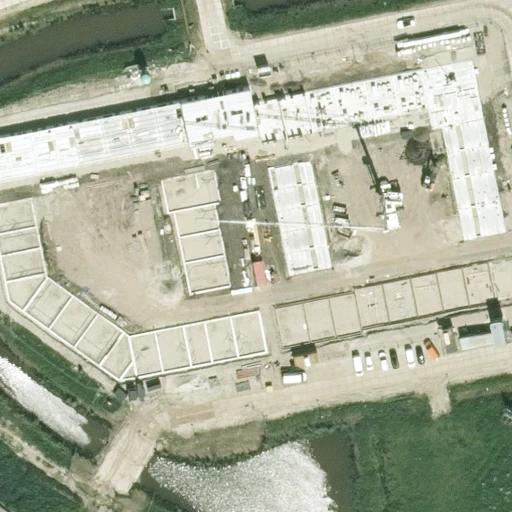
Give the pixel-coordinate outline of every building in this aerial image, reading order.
[(471,58),(419,68),(425,97),(477,87),(471,58)] [(419,68),(391,74),(399,116),(427,111),(425,97),(419,68)] [(391,74),(363,79),(371,122),(399,116),(391,74)] [(363,79),(332,85),(340,128),(371,122),(363,79)] [(227,111),(209,114),(213,135),(231,132),(232,138),(257,133),(258,132),(251,101),(253,101),(249,84),(223,90),(227,111)] [(332,85),(304,91),(312,133),(340,128),(332,85)] [(477,87),(425,97),(427,111),(431,130),(441,128),(441,126),(483,118),(477,87)] [(223,90),(179,98),(187,140),(186,141),(188,146),(214,141),(213,135),(209,114),(227,111),(223,90)] [(304,91),(278,96),(286,138),(312,133),(304,91)] [(253,101),(251,101),(258,132),(257,133),(259,144),(286,138),(278,96),(253,101)] [(179,98),(153,103),(161,146),(186,141),(187,140),(179,98)] [(153,103),(125,109),(133,151),(161,146),(153,103)] [(125,109),(99,114),(107,156),(133,151),(125,109)] [(99,114),(70,120),(79,162),(107,156),(99,114)] [(483,118),(441,126),(441,128),(446,153),(488,145),(483,118)] [(70,120),(49,124),(58,166),(79,162),(70,120)] [(49,124),(28,128),(36,170),(58,166),(49,124)] [(28,128),(2,133),(10,175),(36,170),(28,128)] [(2,133),(0,133),(0,177),(10,175),(2,133)] [(488,145),(446,153),(451,179),(493,170),(488,145)] [(309,160),(267,168),(272,190),(313,182),(309,160)] [(213,169),(160,179),(167,214),(173,213),(173,212),(214,204),(214,205),(220,203),(213,169)] [(493,170),(451,179),(457,209),(500,201),(493,170)] [(313,182),(272,190),(276,211),(318,203),(313,182)] [(31,198),(0,203),(0,234),(36,227),(31,198)] [(500,201),(457,209),(464,241),(506,233),(500,201)] [(318,203),(276,211),(280,232),(322,224),(318,203)] [(214,204),(173,212),(173,213),(178,238),(219,230),(214,205),(214,204)] [(322,224),(280,232),(284,254),(326,245),(322,224)] [(36,227),(0,234),(0,256),(41,248),(36,227)] [(219,230),(178,238),(183,264),(224,256),(219,230)] [(326,245),(284,254),(289,276),(330,267),(326,245)] [(41,248),(0,256),(0,264),(4,282),(46,274),(41,248)] [(224,256),(183,264),(189,295),(231,287),(224,256)] [(511,256),(487,262),(495,304),(511,300),(511,256)] [(487,262),(461,267),(469,309),(495,304),(487,262)] [(461,267),(435,272),(443,314),(469,309),(461,267)] [(435,272),(409,277),(417,319),(443,314),(435,272)] [(46,274),(4,282),(7,301),(22,312),(47,277),(46,276),(46,274)] [(47,277),(22,312),(47,330),(73,295),(47,277)] [(409,277),(381,283),(389,325),(417,319),(409,277)] [(381,283),(352,288),(353,292),(361,331),(362,330),(389,325),(381,283)] [(353,292),(327,297),(336,339),(362,334),(362,330),(361,331),(353,292)] [(73,295),(47,330),(73,349),(98,314),(73,295)] [(327,297),(302,302),(310,344),(336,339),(327,297)] [(302,302),(272,308),(281,350),(310,344),(302,302)] [(259,311),(229,316),(238,359),(267,353),(259,311)] [(98,314),(73,349),(98,367),(123,332),(98,314)] [(229,316),(203,321),(212,364),(238,359),(229,316)] [(203,321),(182,326),(191,368),(212,364),(203,321)] [(182,326),(154,331),(162,373),(191,368),(182,326)] [(129,336),(128,335),(128,336),(136,379),(162,373),(154,331),(129,336)] [(123,332),(98,367),(119,382),(136,379),(128,336),(128,335),(123,332)] [(485,424),(474,426),(479,453),(511,446),(511,418),(508,420),(505,407),(482,411),(485,424)] [(386,444),(376,446),(381,472),(425,464),(420,437),(410,439),(407,426),(384,431),(386,444)] [(502,511),(511,511),(511,499),(500,502),(502,511)]
